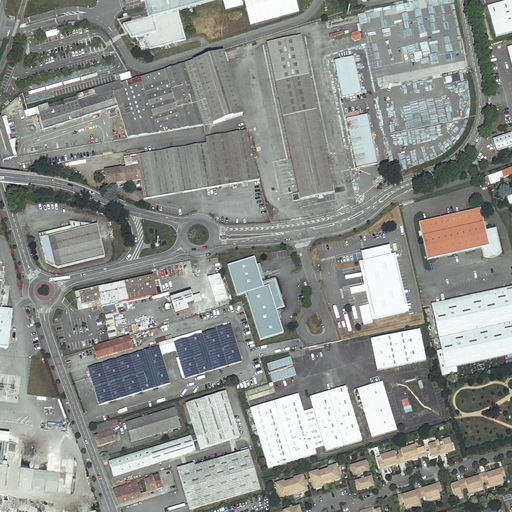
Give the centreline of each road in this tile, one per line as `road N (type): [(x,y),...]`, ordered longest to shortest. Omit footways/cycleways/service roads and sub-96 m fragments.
road 1 (residential): [(298,230),(347,219),(466,153),(484,99),(465,0)]
road 2 (unknown): [(452,99),(457,129),(450,139),(390,142),(372,45),(316,49)]
road 3 (unknown): [(0,166),(207,132)]
road 4 (tertiary): [(113,511),(45,322)]
road 5 (unknown): [(272,161),(272,89),(259,41)]
